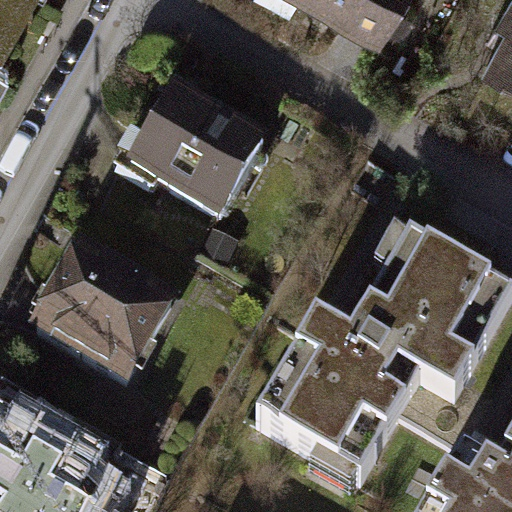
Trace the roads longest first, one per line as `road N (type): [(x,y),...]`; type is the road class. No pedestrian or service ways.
road 1 (residential): [(162,0),(511,195)]
road 2 (residential): [(0,215),(120,0)]
